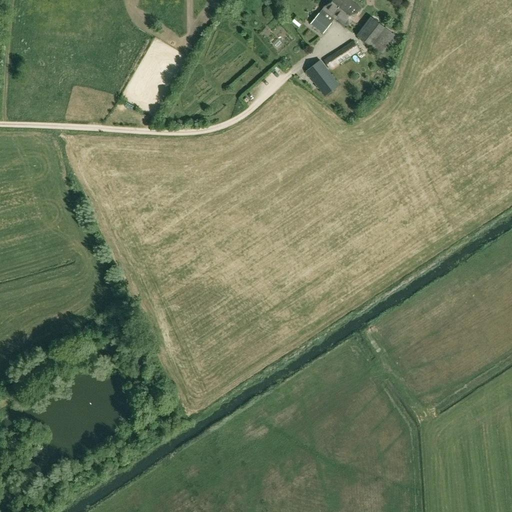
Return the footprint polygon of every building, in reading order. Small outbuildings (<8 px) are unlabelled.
[(331,23),(335,18),(346,27),(361,9),(352,2),(351,3),(347,0),(330,0),(324,9),(323,8),(319,13),(311,23),(323,33),(331,23)] [(358,37),(380,54),(394,35),(373,18),(358,37)] [(330,69),(359,50),(354,41),(324,60),(330,69)] [(340,85),(321,60),(306,71),(326,96),(340,85)] [(249,85),(258,77),(252,71),(244,79),(249,85)]
